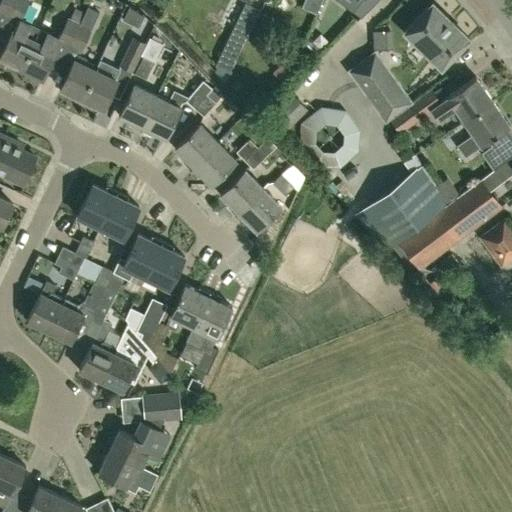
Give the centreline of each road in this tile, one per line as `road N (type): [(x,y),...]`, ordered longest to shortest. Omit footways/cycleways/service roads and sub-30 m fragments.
road 1 (residential): [(79,139),(0,318)]
road 2 (residential): [(79,139),(159,182),(227,249)]
road 3 (residential): [(45,441),(62,386),(0,331)]
